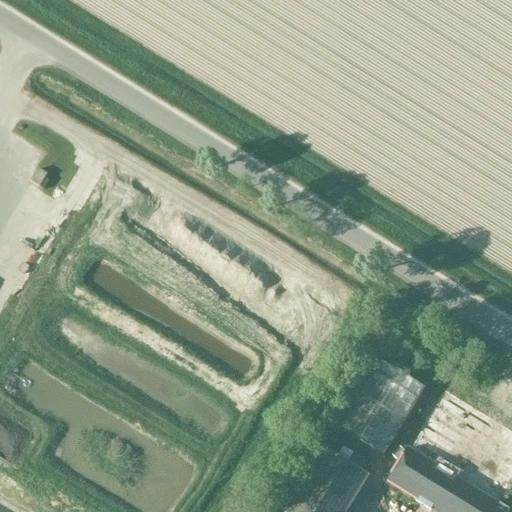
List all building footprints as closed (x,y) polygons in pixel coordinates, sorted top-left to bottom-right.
[(37,170),(30,183),(39,188),(46,176),(37,170)] [(384,458),(425,391),(381,363),(340,431),(384,458)] [(498,511),(496,511),(499,506),(497,505),(507,487),(509,489),(511,484),(511,433),(444,392),(418,433),(420,434),(410,451),(408,450),(387,484),(432,511),(498,511)] [(0,425),(0,453),(7,458),(19,437),(0,425)] [(350,511),(370,480),(323,451),(285,511),(350,511)]
